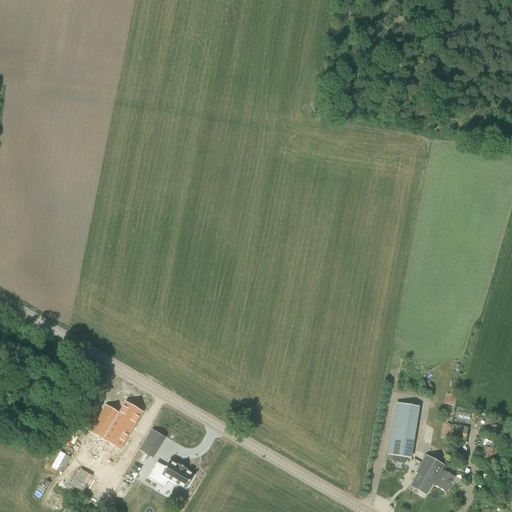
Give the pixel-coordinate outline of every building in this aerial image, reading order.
[(454,406),(457,397),(447,394),(445,404),(454,406)] [(106,406),(98,419),(111,427),(115,420),(132,430),(133,427),(142,413),(125,403),(119,413),(106,406)] [(411,459),(419,407),(395,404),(387,455),(388,455),(387,460),(405,463),(406,458),(411,459)] [(189,451),(199,433),(172,418),(162,436),(189,451)] [(98,419),(91,432),(120,449),(132,430),(115,420),(111,427),(98,419)] [(449,439),(465,442),(467,428),(465,427),(458,426),(451,425),(449,439)] [(488,461),(494,444),(485,440),(478,458),(488,461)] [(146,442),(142,448),(150,453),(154,447),(146,442)] [(52,466),(57,469),(65,454),(60,451),(52,466)] [(444,466),(426,455),(416,473),(417,474),(410,486),(426,495),(432,485),(433,485),(434,483),(441,470),(444,466)] [(158,460),(149,475),(158,480),(163,472),(169,476),(168,478),(176,483),(178,481),(187,487),(195,474),(186,468),(187,467),(179,462),(178,464),(170,459),(166,465),(158,460)] [(434,483),(433,485),(446,492),(454,477),(450,474),(454,467),(446,462),(444,466),(441,470),(434,483)] [(119,492),(129,497),(134,489),(136,490),(143,478),(132,471),(119,492)] [(123,511),(129,500),(95,482),(86,498),(112,511),(123,511)]
